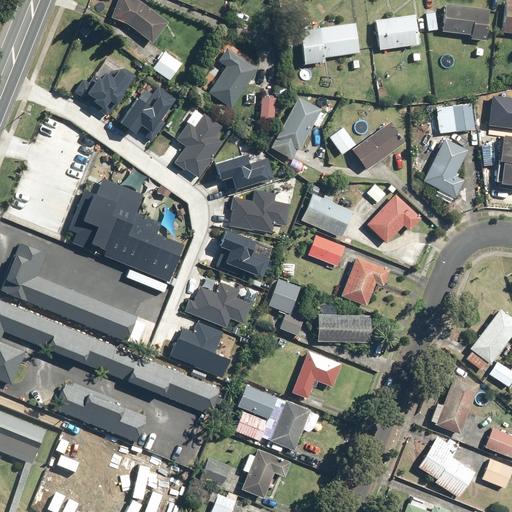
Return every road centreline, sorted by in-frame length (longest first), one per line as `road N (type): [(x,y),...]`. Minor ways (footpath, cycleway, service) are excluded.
road 1 (residential): [(5,78),(73,109),(192,194),(201,235),(158,343)]
road 2 (residential): [(350,511),(456,254),(474,238),(511,235)]
